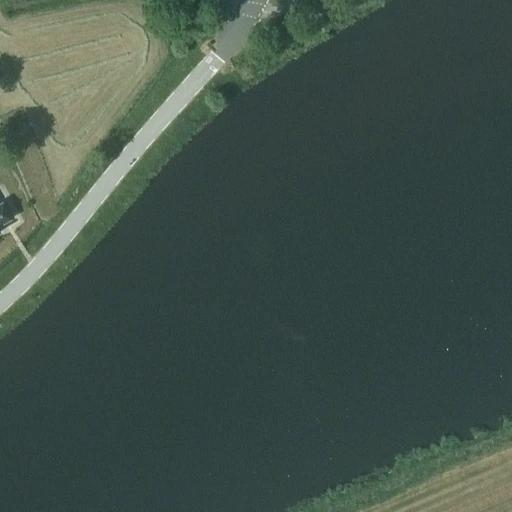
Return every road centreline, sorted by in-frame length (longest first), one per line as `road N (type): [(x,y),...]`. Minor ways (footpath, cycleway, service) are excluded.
road 1 (unclassified): [(0,303),(35,273),(211,65),(253,0)]
road 2 (track): [(511,452),(370,511)]
